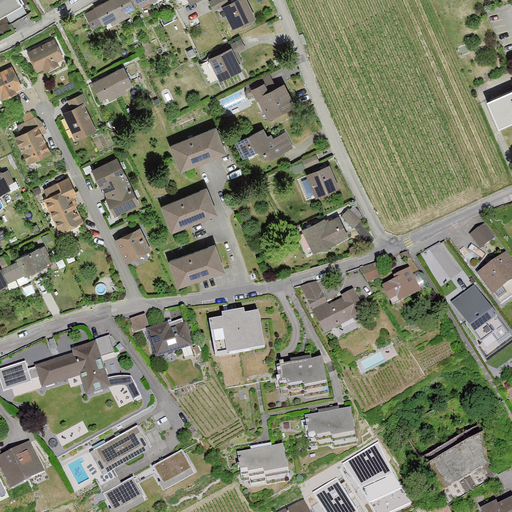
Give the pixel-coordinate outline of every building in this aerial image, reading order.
[(0,0),(0,17),(24,4),(22,0),(0,0)] [(96,9),(87,14),(93,26),(103,22),(103,23),(134,7),(133,5),(142,0),(109,0),(95,8),(96,9)] [(228,3),(226,0),(214,0),(210,2),(214,10),(228,3)] [(254,18),(245,0),(238,0),(224,7),(234,28),(254,18)] [(208,61),(200,65),(209,83),(220,77),(221,79),(240,69),(232,53),(245,47),(241,40),(206,57),(208,61)] [(54,41),(29,53),(37,70),(44,66),(45,70),(57,64),(55,60),(62,57),(54,41)] [(193,49),(187,52),(190,58),(196,55),(193,49)] [(12,68),(0,73),(0,94),(2,94),(4,97),(15,92),(13,89),(20,85),(12,68)] [(123,68),(92,83),(100,99),(131,83),(123,68)] [(273,87),(269,78),(251,86),(257,99),(258,98),(263,109),(267,107),(271,116),(294,106),(284,85),(276,89),(275,86),(273,87)] [(511,88),(490,98),(503,127),(511,122),(511,88)] [(86,104),(82,95),(69,101),(73,109),(67,112),(73,126),(71,127),(76,138),(94,129),(82,105),(86,104)] [(26,132),(17,137),(29,161),(49,152),(37,128),(40,126),(36,118),(22,125),(26,132)] [(215,128),(171,145),(180,169),(225,151),(215,128)] [(262,130),(238,142),(245,157),(257,151),(270,159),(291,149),(283,134),(270,141),(267,137),(266,138),(262,130)] [(318,161),(315,155),(302,161),(305,167),(318,161)] [(138,203),(117,159),(93,171),(101,186),(105,184),(112,197),(107,199),(115,214),(138,203)] [(336,187),(327,164),(307,172),(317,195),(336,187)] [(8,171),(0,174),(0,199),(18,191),(8,171)] [(68,179),(45,190),(49,198),(46,199),(60,228),(80,219),(70,198),(76,195),(68,179)] [(206,188),(162,206),(171,229),(216,212),(206,188)] [(359,220),(349,209),(343,215),(353,226),(359,220)] [(324,220),(303,230),(314,252),(347,236),(338,217),(329,222),(328,219),(324,221),(324,220)] [(471,233),(482,250),(495,241),(484,224),(471,233)] [(139,229),(117,240),(126,261),(149,250),(139,229)] [(445,264),(453,275),(465,267),(444,238),(423,253),(435,271),(445,264)] [(215,245),(169,260),(178,284),(223,269),(215,245)] [(43,246),(0,268),(0,297),(55,268),(43,246)] [(480,275),(501,305),(511,297),(511,263),(507,256),(480,275)] [(376,264),(362,268),(365,281),(379,278),(376,264)] [(406,269),(380,285),(394,308),(420,292),(406,269)] [(316,282),(301,290),(321,334),(363,314),(352,289),(326,302),(316,282)] [(474,287),(451,306),(478,339),(489,331),(498,342),(510,332),(474,287)] [(207,318),(212,355),(263,349),(258,311),(207,318)] [(144,314),(128,320),(134,335),(146,331),(149,330),(144,314)] [(149,330),(146,331),(155,360),(191,348),(182,320),(149,330)] [(27,348),(31,359),(48,352),(44,341),(27,348)] [(96,344),(32,365),(40,390),(78,378),(85,399),(111,390),(96,344)] [(288,390),(289,395),(305,392),(305,396),(328,391),(322,358),(276,366),(281,391),(288,390)] [(25,362),(0,369),(0,383),(3,392),(32,382),(28,370),(25,362)] [(485,435),(461,394),(402,429),(438,491),(446,501),(463,494),(491,477),(485,435)] [(305,416),(309,441),(316,440),(317,445),(333,442),(333,446),(356,442),(350,408),(305,416)] [(88,452),(105,482),(119,473),(114,465),(156,441),(145,422),(88,452)] [(378,441),(342,464),(358,486),(374,511),(377,511),(408,498),(392,472),(378,441)] [(28,442),(0,456),(0,470),(9,489),(43,471),(28,442)] [(250,481),(265,479),(266,482),(288,478),(283,445),(237,453),(241,478),(249,477),(250,481)] [(156,465),(170,486),(201,470),(188,447),(156,465)] [(511,484),(511,471),(510,468),(497,476),(505,489),(511,484)] [(105,482),(120,511),(125,511),(153,497),(138,472),(127,477),(124,471),(119,473),(105,482)] [(357,511),(337,478),(313,492),(324,511),(357,511)] [(478,511),(511,511),(511,504),(508,496),(478,511)] [(449,511),(444,502),(426,511),(449,511)]
